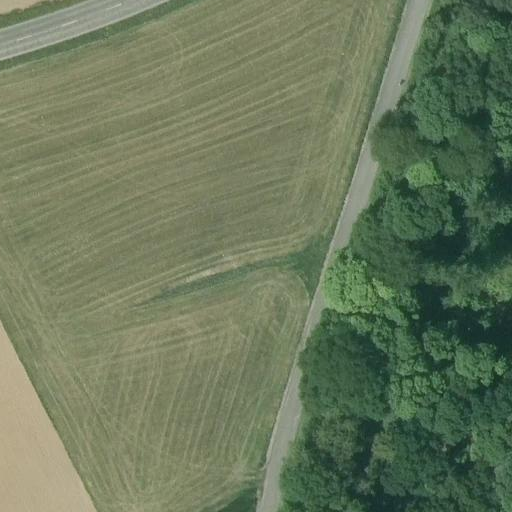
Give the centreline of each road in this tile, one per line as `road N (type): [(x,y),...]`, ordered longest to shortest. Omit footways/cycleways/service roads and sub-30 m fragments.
road 1 (unclassified): [(269,511),(289,413),(418,0)]
road 2 (tertiary): [(0,48),(136,0)]
